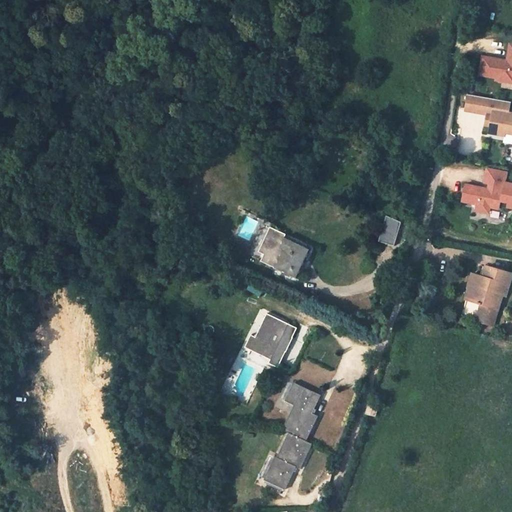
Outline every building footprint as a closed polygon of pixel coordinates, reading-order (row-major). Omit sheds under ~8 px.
[(511,43),(511,44),(508,62),(504,62),(504,60),(484,56),(481,74),(498,77),(497,80),(511,82),(511,43)] [(474,83),(465,82),(463,90),(472,91),(474,83)] [(494,115),(491,132),(506,135),(506,133),(511,133),(511,116),(509,116),(511,102),(470,94),(467,110),(494,115)] [(489,189),(466,184),(463,200),(478,204),(477,210),(489,212),(490,206),(500,208),(502,200),(509,202),(508,206),(511,207),(511,183),(506,182),(508,172),(489,168),(486,183),(491,184),(489,189)] [(398,228),(387,224),(381,242),(394,245),(398,228)] [(279,234),(284,237),(285,235),(272,229),(262,249),(267,252),(263,261),(276,267),(284,250),(274,245),(279,234)] [(284,237),(279,234),(274,245),(284,250),(276,267),(297,277),(310,249),(284,237)] [(511,276),(511,273),(487,266),(484,277),(474,274),(469,288),(471,288),(473,289),(470,300),(467,300),(462,316),(477,320),(479,312),(496,317),(503,294),(506,295),(511,276)] [(477,320),(494,325),(496,317),(479,312),(477,320)] [(251,335),(245,348),(270,360),(269,363),(278,367),(297,328),(267,313),(256,337),(251,335)] [(294,382),(286,400),(295,405),(283,430),(289,433),(278,457),(276,457),(265,480),(286,490),(297,467),(301,469),(313,444),(307,441),(319,416),(313,413),(321,395),(294,382)] [(375,416),(378,407),(369,404),(367,414),(375,416)]
